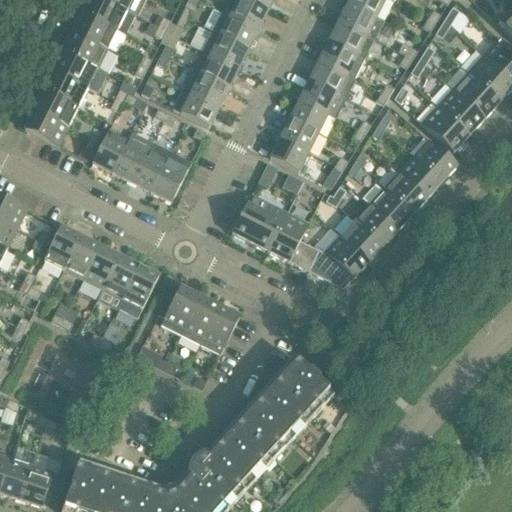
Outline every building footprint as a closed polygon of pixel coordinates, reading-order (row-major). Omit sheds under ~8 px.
[(96,0),(90,0),(82,17),(116,34),(126,15),(96,0)] [(144,0),(96,0),(126,15),(136,20),(146,1),(144,0)] [(238,0),(238,1),(267,15),(274,0),(238,0)] [(381,0),(350,0),(347,7),(376,21),(385,2),(381,0)] [(451,0),(440,0),(438,4),(446,9),(451,0)] [(189,1),(179,20),(187,24),(197,5),(189,1)] [(225,9),(221,17),(257,35),(267,15),(238,1),(232,13),(225,9)] [(347,7),(337,26),(373,44),(383,25),(376,21),(347,7)] [(451,12),(442,25),(449,30),(458,16),(451,12)] [(432,14),(427,23),(434,28),(440,19),(432,14)] [(82,17),(72,37),(106,54),(116,34),(82,17)] [(221,17),(211,36),(247,54),(257,35),(221,17)] [(187,24),(179,20),(174,30),(183,34),(187,24)] [(162,21),(157,31),(165,35),(170,25),(162,21)] [(434,28),(427,23),(421,32),(429,36),(434,28)] [(511,23),(502,34),(511,43),(511,23)] [(449,30),(442,25),(434,39),(441,43),(449,30)] [(337,26),(328,46),(363,64),(373,44),(337,26)] [(165,35),(157,31),(152,40),(160,44),(165,35)] [(211,36),(202,56),(237,74),(247,54),(211,36)] [(72,37),(63,56),(96,73),(106,54),(72,37)] [(511,56),(498,43),(482,61),(511,88),(511,56)] [(328,46),(318,65),(353,83),(363,64),(328,46)] [(401,46),(396,55),(403,59),(411,64),(417,55),(401,46)] [(164,49),(160,59),(168,63),(173,53),(164,49)] [(426,51),(418,64),(425,69),(433,55),(426,51)] [(63,56),(53,75),(87,92),(96,97),(105,78),(96,73),(63,56)] [(202,56),(192,75),(228,93),(237,74),(202,56)] [(168,63),(160,59),(155,68),(163,72),(168,63)] [(411,64),(403,59),(398,68),(406,73),(411,64)] [(142,60),(138,69),(146,73),(150,64),(142,60)] [(511,88),(482,61),(466,77),(499,107),(511,92),(511,88)] [(425,69),(418,64),(409,78),(416,82),(425,69)] [(318,65),(308,85),(344,103),(353,83),(318,65)] [(146,73),(138,69),(133,79),(141,83),(146,73)] [(53,75),(43,95),(77,112),(87,92),(53,75)] [(192,75),(182,94),(218,112),(228,93),(192,75)] [(466,77),(451,94),(483,124),(499,107),(466,77)] [(308,85),(298,104),(327,118),(334,122),(344,103),(308,85)] [(122,86),(114,103),(122,107),(122,106),(126,98),(132,101),(136,93),(122,86)] [(386,88),(380,96),(388,101),(393,92),(386,88)] [(153,93),(145,89),(140,98),(148,102),(153,93)] [(408,96),(401,91),(393,104),(399,109),(408,96)] [(218,112),(182,94),(172,114),(208,132),(218,112)] [(451,94),(436,111),(468,141),(483,124),(451,94)] [(43,95),(34,114),(67,131),(77,112),(43,95)] [(388,101),(380,96),(374,105),(382,110),(388,101)] [(126,98),(122,106),(143,116),(147,108),(132,101),(126,98)] [(122,107),(114,103),(109,112),(117,117),(122,107)] [(298,104),(289,123),(317,138),(327,118),(298,104)] [(468,141),(436,111),(420,128),(452,158),(468,141)] [(153,121),(162,126),(166,118),(157,113),(153,121)] [(67,131),(34,114),(23,134),(57,151),(67,131)] [(166,118),(162,126),(171,131),(175,122),(166,118)] [(383,120),(377,130),(383,134),(390,124),(383,120)] [(289,123),(279,143),(307,157),(317,138),(289,123)] [(363,124),(357,133),(365,138),(370,129),(363,124)] [(383,134),(377,130),(370,140),(377,144),(383,134)] [(92,132),(88,141),(96,145),(101,136),(92,132)] [(192,141),(201,146),(205,137),(196,133),(192,141)] [(365,138),(357,133),(351,142),(359,147),(365,138)] [(91,168),(111,178),(128,145),(108,134),(91,168)] [(128,145),(111,178),(131,188),(151,147),(132,137),(128,145)] [(96,145),(88,141),(83,150),(91,155),(96,145)] [(307,157),(279,143),(269,163),(297,177),(307,157)] [(427,145),(412,161),(440,187),(455,171),(427,145)] [(131,188),(150,198),(171,157),(151,147),(148,154),(131,188)] [(171,157),(150,198),(170,208),(191,167),(171,157)] [(360,157),(353,167),(360,171),(366,161),(360,157)] [(339,161),(334,170),(342,175),(347,166),(339,161)] [(412,161),(397,177),(426,203),(440,187),(412,161)] [(360,171),(353,167),(347,177),(353,181),(360,171)] [(342,175),(334,170),(322,189),(330,193),(342,175)] [(397,177),(382,193),(411,219),(426,203),(397,177)] [(261,179),(257,188),(267,193),(272,184),(261,179)] [(338,190),(332,201),(339,204),(345,195),(338,190)] [(382,193),(368,209),(396,235),(411,219),(382,193)] [(231,238),(267,257),(287,218),(250,199),(231,238)] [(339,204),(332,201),(328,199),(325,206),(335,211),(339,204)] [(0,200),(0,226),(16,234),(26,214),(0,200)] [(368,209),(353,225),(382,251),(396,235),(368,209)] [(288,267),(288,266),(298,245),(299,246),(308,228),(287,218),(267,257),(288,267)] [(353,225),(339,241),(367,267),(382,251),(353,225)] [(0,226),(0,250),(6,253),(16,234),(0,226)] [(43,265),(63,275),(80,241),(60,231),(43,265)] [(41,235),(36,244),(44,248),(49,239),(41,235)] [(63,275),(82,284),(99,251),(80,241),(63,275)] [(324,257),(324,258),(352,283),(367,267),(339,241),(324,257)] [(44,248),(36,244),(31,254),(39,258),(44,248)] [(288,266),(307,276),(317,255),(299,246),(298,245),(288,266)] [(82,284),(101,294),(118,260),(99,251),(82,284)] [(317,255),(307,276),(342,293),(352,283),(324,258),(317,255)] [(101,294),(121,304),(138,270),(118,260),(101,294)] [(138,270),(121,304),(116,313),(136,323),(158,280),(138,270)] [(27,276),(22,285),(30,289),(35,280),(27,276)] [(17,295),(26,299),(30,291),(30,289),(22,285),(17,295)] [(30,291),(26,299),(35,304),(39,295),(30,291)] [(160,330),(180,340),(199,301),(179,291),(160,330)] [(180,340),(199,349),(219,310),(199,301),(180,340)] [(219,310),(199,349),(219,359),(239,321),(219,310)] [(49,326),(59,331),(63,323),(53,318),(49,326)] [(20,321),(15,330),(23,334),(28,325),(20,321)] [(63,323),(59,331),(68,335),(72,327),(63,323)] [(102,342),(113,347),(120,333),(109,328),(102,342)] [(23,334),(15,330),(11,340),(19,344),(23,334)] [(88,346),(98,350),(102,342),(92,338),(88,346)] [(102,342),(98,350),(107,355),(111,347),(102,342)] [(0,360),(0,371),(4,374),(8,364),(0,360)] [(152,371),(162,375),(166,366),(157,361),(152,371)] [(185,479),(189,482),(175,498),(162,501),(75,472),(61,511),(228,511),(332,400),(296,366),(206,464),(202,460),(200,461),(197,462),(194,463),(193,464),(190,467),(189,468),(188,469),(187,471),(187,472),(186,474),(186,475),(185,479)] [(166,366),(162,375),(171,380),(176,371),(166,366)] [(191,390),(201,395),(206,386),(196,381),(191,390)] [(0,409),(4,412),(8,404),(0,399),(0,409)] [(8,404),(4,412),(14,416),(18,408),(8,404)] [(34,427),(43,431),(47,423),(38,419),(34,427)] [(47,423),(43,431),(53,436),(57,428),(47,423)] [(326,425),(322,430),(329,435),(332,431),(326,425)] [(0,494),(11,463),(0,459),(0,494)] [(0,494),(0,498),(19,505),(31,469),(11,463),(0,494)] [(31,469),(19,505),(39,511),(40,511),(42,508),(52,477),(31,469)]
